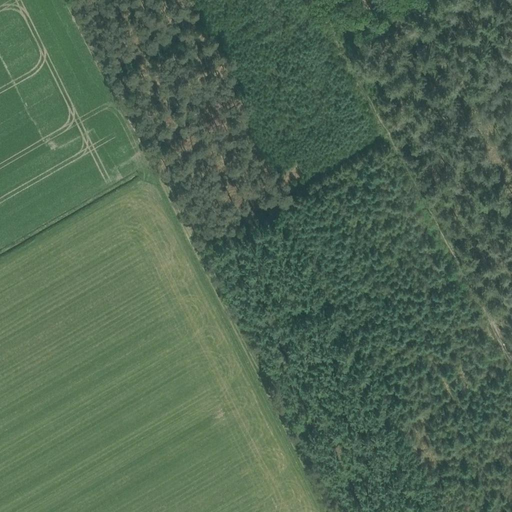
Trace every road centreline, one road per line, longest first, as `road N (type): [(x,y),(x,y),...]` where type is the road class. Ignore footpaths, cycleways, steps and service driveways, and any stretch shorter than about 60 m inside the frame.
road 1 (track): [(65,0),(326,511)]
road 2 (track): [(511,380),(315,0)]
road 3 (track): [(193,248),(511,62)]
